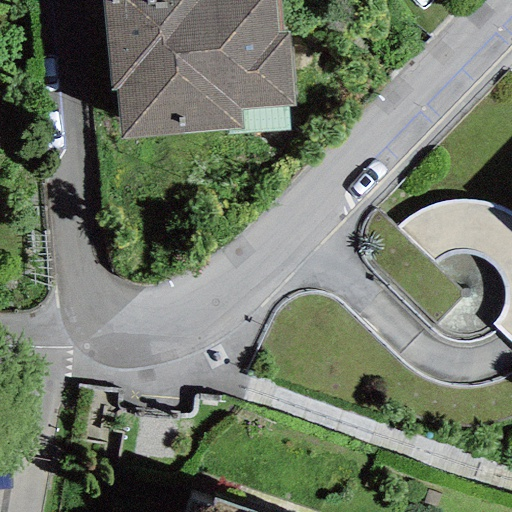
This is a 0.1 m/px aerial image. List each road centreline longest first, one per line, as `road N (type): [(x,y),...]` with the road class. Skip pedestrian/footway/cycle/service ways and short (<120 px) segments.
road 1 (residential): [(155,332),(293,224),(503,0)]
road 2 (residential): [(52,0),(72,225),(96,296),(155,332)]
road 3 (residential): [(155,332),(70,346),(0,344)]
